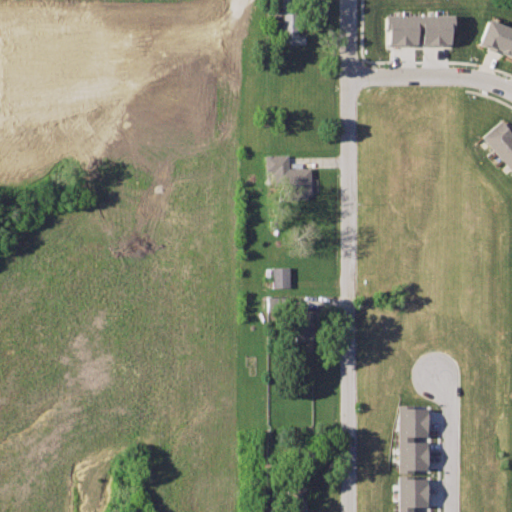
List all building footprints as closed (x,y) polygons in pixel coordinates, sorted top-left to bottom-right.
[(276,0),(292,0),(296,8),(296,33),(301,34),(301,45),(281,45),(281,10),(276,0)] [(447,9),(385,9),(385,41),(446,41),(447,9)] [(511,28),(482,17),(475,41),(511,56),(511,28)] [(511,141),(495,122),(478,136),(511,177),(511,141)] [(262,154),(284,154),(285,168),(306,168),(308,198),(278,197),(277,171),(262,171),(262,154)] [(268,268),(284,267),(285,288),(268,289),(268,268)] [(291,314),(308,315),(310,341),(292,340),(291,314)] [(424,401),(392,401),(391,462),(425,463),(424,401)] [(423,511),(423,472),(390,472),(390,511),(423,511)] [(283,511),(283,481),(303,481),(303,511),(283,511)]
